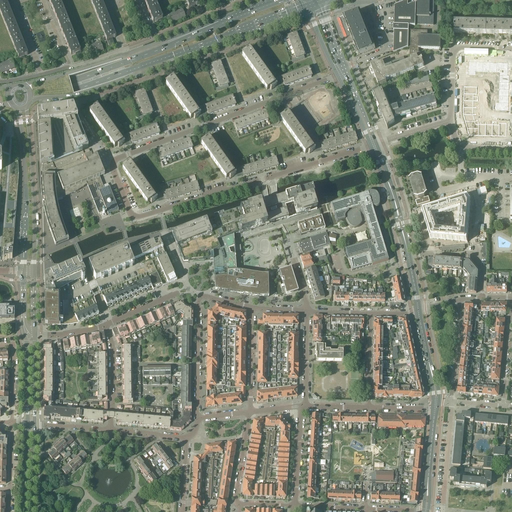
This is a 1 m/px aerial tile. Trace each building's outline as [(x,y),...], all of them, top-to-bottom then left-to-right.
[(0,0),(0,12),(0,14),(10,10),(5,0),(0,0)] [(59,0),(49,0),(53,10),(62,6),(59,0)] [(101,0),(90,0),(95,11),(104,7),(101,0)] [(196,0),(185,0),(189,9),(195,7),(194,6),(198,4),(196,0)] [(394,25),(394,48),(400,48),(400,50),(408,47),(409,25),(411,25),(415,25),(416,3),(416,2),(408,6),(408,3),(408,1),(408,0),(406,1),(395,5),(395,6),(395,10),(395,14),(394,18),(394,25)] [(433,25),(434,6),(434,0),(417,0),(417,17),(418,17),(417,25),(433,25)] [(158,22),(163,20),(156,3),(147,7),(153,22),(157,21),(158,22)] [(62,6),(53,10),(59,25),(68,21),(62,6)] [(104,7),(95,11),(101,26),(110,22),(104,7)] [(367,7),(339,18),(347,37),(348,37),(351,35),(359,55),(374,49),(366,29),(375,26),(367,7)] [(183,11),(182,9),(175,12),(178,20),(186,17),(183,12),(183,11)] [(16,25),(10,10),(0,14),(6,29),(16,25)] [(178,20),(175,12),(168,15),(167,14),(166,15),(167,18),(169,18),(171,23),(178,20)] [(74,36),(68,21),(59,25),(65,40),(74,36)] [(110,22),(101,26),(107,42),(112,40),(113,40),(112,38),(116,37),(110,22)] [(470,33),(470,22),(454,22),(454,33),(470,33)] [(487,23),(470,22),(470,33),(486,34),(487,23)] [(503,23),(487,23),(486,34),(503,34),(503,23)] [(511,23),(503,23),(503,34),(511,34),(511,23)] [(22,40),(16,25),(6,29),(12,44),(22,40)] [(428,31),(419,31),(411,31),(410,47),(410,56),(411,61),(407,62),(406,60),(390,66),(391,69),(386,70),(383,63),(379,65),(379,63),(370,66),(371,68),(369,69),(372,75),(374,74),(378,86),(386,82),(386,81),(389,80),(424,66),(422,61),(423,61),(422,59),(421,59),(419,60),(417,56),(417,54),(419,54),(419,49),(441,49),(441,37),(427,36),(428,31)] [(81,53),(78,45),(74,36),(65,40),(71,55),(75,53),(75,55),(81,53)] [(22,40),(12,44),(19,60),(24,58),(24,56),(28,55),(22,40)] [(93,45),(96,53),(103,50),(101,45),(102,44),(102,43),(101,43),(100,42),(93,45)] [(96,53),(93,45),(86,47),(86,49),(85,49),(86,51),(87,50),(89,56),(96,53)] [(249,50),(250,49),(249,47),(245,50),(246,52),(242,55),(267,90),(269,88),(271,90),(277,86),(275,84),(274,84),(249,50)] [(303,51),(294,54),(296,59),(291,60),(292,63),(304,58),(303,56),(304,56),(303,51)] [(390,66),(406,60),(405,57),(389,63),(390,66)] [(12,60),(5,62),(8,71),(15,68),(13,62),(14,62),(13,61),(12,60)] [(508,63),(469,62),(469,75),(476,75),(476,72),(500,72),(499,103),(496,103),(496,110),(508,111),(509,76),(508,76),(508,63)] [(281,78),(283,84),(284,87),(311,77),(308,68),(281,78)] [(200,115),(199,112),(197,113),(173,79),(174,78),(173,76),(169,79),(170,80),(166,84),(191,119),(193,117),(195,119),(200,115)] [(228,84),(227,79),(218,83),(220,87),(215,89),(216,91),(228,87),(227,84),(228,84)] [(326,93),(322,95),(323,95),(324,99),(325,99),(326,102),(326,103),(327,103),(329,106),(328,106),(329,107),(330,110),(327,112),(328,113),(330,117),(332,121),(333,122),(335,126),(335,127),(344,123),(345,124),(348,122),(347,120),(345,121),(344,118),(343,117),(343,116),(342,115),(341,112),(340,111),(339,109),(339,108),(338,107),(341,106),(341,105),(339,102),(339,101),(337,98),(337,97),(336,95),(335,94),(335,93),(333,90),(335,89),(332,85),(324,90),(326,93)] [(464,86),(463,114),(469,135),(506,136),(507,123),(499,123),(499,125),(476,124),(473,115),(474,94),(477,94),(477,87),(464,86)] [(382,91),(374,94),(383,118),(384,119),(388,129),(389,126),(390,125),(392,125),(393,124),(394,123),(395,123),(395,122),(393,117),(400,115),(400,117),(437,105),(435,98),(434,96),(395,109),(392,110),(393,111),(391,112),(382,91)] [(231,96),(232,97),(205,107),(208,116),(235,105),(231,96)] [(97,107),(98,107),(97,105),(93,107),(94,109),(89,112),(115,147),(117,145),(119,147),(124,143),(123,141),(122,142),(97,107)] [(73,108),(37,113),(39,140),(40,161),(40,165),(41,165),(43,164),(43,165),(45,164),(47,163),(77,152),(88,147),(87,144),(87,143),(86,143),(85,139),(84,135),(81,127),(78,119),(76,115),(73,108)] [(152,113),(151,108),(142,111),(144,116),(139,117),(140,120),(152,115),(151,113),(152,113)] [(309,154),(315,150),(288,111),(284,114),(285,115),(280,119),(305,154),(308,152),(309,154)] [(354,133),(348,135),(350,143),(357,141),(354,133)] [(350,143),(348,135),(341,137),(343,145),(350,143)] [(209,139),(210,138),(208,136),(204,139),(206,140),(201,143),(226,179),(229,177),(230,179),(236,175),(234,172),(233,173),(209,139)] [(341,137),(334,139),(337,147),(343,145),(341,137)] [(334,139),(327,141),(330,149),(337,147),(334,139)] [(330,149),(327,141),(320,143),(323,151),(330,149)] [(100,177),(103,176),(101,171),(103,171),(99,160),(98,160),(99,161),(97,162),(95,157),(92,158),(92,157),(91,155),(90,156),(89,153),(86,155),(86,154),(84,155),(83,152),(78,154),(77,152),(47,163),(45,164),(43,165),(43,166),(42,171),(42,175),(40,175),(40,182),(41,190),(41,196),(42,203),(44,210),(45,217),(47,224),(55,246),(69,241),(67,235),(66,234),(61,220),(59,214),(58,207),(56,199),(59,199),(66,197),(72,194),(77,191),(79,190),(83,188),(87,184),(86,182),(89,181),(100,177)] [(275,158),(269,160),(271,168),(278,166),(275,158)] [(269,160),(262,162),(264,170),(271,168),(269,160)] [(157,199),(155,197),(154,198),(130,163),(131,163),(129,161),(126,163),(127,165),(122,168),(147,203),(150,201),(151,203),(157,199)] [(262,162),(255,164),(257,172),(264,170),(262,162)] [(255,164),(248,166),(251,174),(257,172),(255,164)] [(251,174),(248,166),(242,168),(244,176),(251,174)] [(0,256),(1,257),(0,261),(3,261),(4,260),(12,259),(13,244),(14,242),(15,228),(16,206),(17,201),(19,175),(19,174),(18,174),(10,173),(9,173),(7,173),(1,172),(0,172),(0,256)] [(432,193),(427,174),(422,176),(421,176),(418,175),(412,177),(410,179),(409,180),(413,193),(411,193),(412,197),(414,196),(415,198),(418,199),(419,199),(415,200),(417,207),(430,203),(428,194),(432,193)] [(118,211),(109,187),(104,189),(103,186),(100,177),(89,181),(86,182),(87,184),(99,214),(102,213),(103,215),(103,216),(103,215),(103,216),(103,215),(105,214),(106,215),(106,214),(105,214),(107,213),(108,215),(108,214),(118,210),(118,211)] [(190,184),(192,193),(199,191),(196,182),(190,184)] [(190,184),(183,186),(185,195),(192,193),(190,184)] [(185,195),(183,186),(176,189),(179,197),(185,195)] [(234,235),(262,227),(281,220),(303,214),(308,213),(308,212),(317,210),(313,196),(315,196),(312,188),(277,198),(274,199),(263,202),(256,205),(239,210),(224,215),(223,213),(214,217),(214,219),(215,221),(207,225),(206,222),(202,224),(193,227),(191,228),(190,228),(186,230),(186,229),(183,230),(183,231),(180,232),(172,235),(173,235),(172,235),(177,249),(178,249),(183,262),(187,262),(190,262),(198,261),(198,262),(205,262),(205,261),(213,260),(215,290),(260,297),(269,297),(268,274),(261,275),(236,271),(234,235)] [(179,197),(176,189),(169,191),(172,199),(179,197)] [(172,199),(169,191),(163,193),(165,201),(172,199)] [(385,252),(373,209),(372,207),(375,207),(376,207),(377,207),(378,206),(379,205),(379,204),(379,203),(379,202),(379,201),(379,199),(379,197),(378,197),(377,195),(376,194),(375,193),(375,192),(371,192),(367,192),(366,192),(365,193),(364,194),(330,205),(333,216),(334,215),(336,222),(337,223),(344,220),(345,220),(345,219),(346,222),(348,225),(349,226),(350,226),(351,227),(352,228),(353,228),(355,228),(357,227),(359,226),(360,225),(361,223),(362,221),(365,222),(366,222),(371,241),(371,242),(344,250),(347,259),(348,259),(351,268),(351,270),(352,271),(372,265),(388,261),(385,252)] [(431,207),(429,207),(428,208),(424,209),(423,209),(423,211),(424,212),(425,216),(425,218),(426,219),(427,223),(427,224),(429,227),(430,229),(429,229),(429,231),(430,232),(431,236),(431,237),(433,237),(434,237),(438,237),(438,238),(440,238),(440,237),(445,238),(445,239),(446,239),(447,238),(452,239),(453,239),(459,239),(459,240),(460,240),(460,239),(466,240),(467,241),(467,239),(467,234),(468,234),(468,232),(468,227),(469,227),(469,225),(468,225),(468,222),(468,220),(469,220),(469,218),(469,216),(469,213),(470,213),(470,211),(469,211),(470,205),(470,202),(471,202),(471,201),(470,200),(470,201),(468,197),(468,196),(466,196),(466,197),(458,199),(456,199),(455,200),(451,201),(449,201),(450,202),(444,203),(443,203),(443,204),(438,205),(436,205),(435,206),(431,207)] [(297,224),(301,236),(325,229),(321,217),(297,224)] [(330,245),(326,234),(299,242),(302,254),(330,245)] [(66,270),(44,279),(45,293),(45,294),(45,325),(59,325),(63,325),(69,324),(74,324),(78,323),(80,322),(83,321),(85,320),(88,319),(89,319),(90,318),(93,317),(94,316),(98,314),(99,314),(108,310),(118,306),(119,305),(128,301),(137,297),(138,297),(147,293),(148,292),(153,290),(157,289),(162,286),(163,286),(168,284),(174,281),(177,280),(175,276),(173,271),(171,267),(169,263),(167,259),(166,255),(163,249),(160,241),(159,239),(157,235),(127,248),(92,263),(89,265),(81,268),(80,265),(79,263),(79,264),(73,266),(72,267),(66,270)] [(302,263),(325,256),(324,250),(300,257),(302,263)] [(303,269),(327,261),(325,256),(302,263),(303,269)] [(429,262),(428,267),(462,270),(462,269),(470,277),(470,278),(478,279),(478,272),(469,261),(429,258),(429,262)] [(291,267),(279,271),(286,295),(298,291),(291,267)] [(307,276),(317,273),(315,267),(305,271),(307,276)] [(468,278),(467,293),(476,293),(478,279),(470,278),(468,278)] [(404,302),(403,296),(395,298),(395,300),(392,300),(392,298),(388,299),(385,300),(385,303),(390,303),(389,307),(400,307),(400,303),(403,304),(404,302)] [(175,303),(169,305),(170,307),(173,314),(175,314),(175,315),(180,313),(181,313),(181,314),(187,306),(185,305),(181,302),(176,304),(175,303)] [(0,318),(9,319),(9,318),(14,318),(14,309),(9,309),(9,306),(0,306),(0,318)] [(187,306),(181,314),(182,314),(182,313),(183,313),(184,314),(184,320),(184,321),(192,321),(193,310),(188,307),(187,306)] [(216,307),(213,310),(217,315),(219,314),(224,315),(226,308),(220,307),(220,306),(216,306),(216,307)] [(170,307),(165,309),(169,319),(174,317),(174,316),(173,314),(170,307)] [(165,309),(160,311),(165,321),(169,319),(165,309)] [(208,312),(208,316),(208,322),(210,322),(212,322),(214,322),(215,322),(215,317),(217,315),(213,310),(209,312),(208,312)] [(160,311),(155,313),(160,323),(165,321),(160,311)] [(155,313),(150,315),(155,325),(160,323),(155,313)] [(150,315),(145,318),(150,328),(155,325),(150,315)] [(258,320),(258,324),(268,324),(268,315),(263,315),(263,320),(258,320)] [(399,322),(398,322),(398,325),(403,324),(404,326),(409,325),(408,320),(408,319),(406,317),(404,318),(403,318),(402,318),(401,317),(400,318),(399,318),(398,318),(398,319),(399,322)] [(145,318),(140,320),(145,330),(150,328),(145,318)] [(140,320),(136,322),(140,332),(145,330),(140,320)] [(136,322),(131,324),(135,334),(140,332),(136,322)] [(131,324),(126,326),(130,336),(135,334),(131,324)] [(403,324),(398,325),(399,330),(400,330),(401,332),(410,330),(410,328),(409,325),(404,326),(403,324)] [(126,326),(121,328),(125,337),(125,338),(130,336),(126,326)] [(120,327),(115,330),(118,336),(119,338),(120,339),(120,340),(125,338),(125,337),(121,328),(120,327)] [(399,338),(397,338),(398,341),(401,340),(407,339),(406,337),(411,336),(411,333),(411,332),(411,331),(410,331),(410,330),(401,332),(401,334),(398,335),(399,338)] [(401,340),(398,341),(398,343),(400,343),(401,346),(404,345),(413,343),(413,342),(413,341),(412,340),(411,336),(406,337),(407,339),(401,340)] [(404,348),(403,348),(403,351),(409,350),(409,352),(414,351),(413,346),(414,345),(413,344),(413,343),(404,345),(404,348)] [(317,345),(316,345),(315,355),(316,355),(316,356),(316,360),(316,361),(343,361),(343,350),(338,350),(338,352),(330,352),(330,350),(326,350),(327,349),(325,349),(325,346),(323,346),(323,345),(317,345)] [(409,350),(403,351),(404,353),(405,356),(406,356),(406,358),(415,356),(416,355),(415,354),(415,353),(414,351),(409,352),(409,350)] [(406,364),(404,364),(404,367),(407,366),(407,369),(408,369),(409,371),(418,369),(418,368),(418,367),(418,366),(417,361),(406,364)] [(409,371),(408,371),(408,373),(409,376),(409,377),(414,375),(415,378),(420,377),(419,372),(419,371),(419,370),(418,369),(409,371)] [(414,375),(409,377),(410,382),(411,382),(412,384),(415,383),(421,382),(421,381),(421,380),(420,379),(420,377),(415,378),(414,375)] [(412,384),(409,385),(422,396),(424,394),(422,384),(421,384),(421,382),(415,383),(412,384)] [(409,391),(408,397),(411,397),(411,398),(417,398),(420,398),(422,396),(409,385),(409,386),(409,391)] [(372,386),(372,391),(373,391),(373,396),(377,396),(377,397),(377,396),(377,392),(379,392),(381,391),(380,391),(382,389),(380,388),(379,390),(379,387),(379,386),(372,386)] [(377,396),(377,397),(381,397),(387,397),(387,391),(387,387),(385,387),(383,388),(386,388),(386,392),(384,392),(382,389),(380,391),(381,391),(379,392),(377,392),(377,396)] [(241,394),(235,395),(236,404),(241,403),(241,398),(244,398),(245,391),(242,391),(241,394)] [(215,397),(207,399),(206,407),(211,406),(211,407),(217,406),(215,397)] [(0,416),(0,417),(1,408),(10,408),(10,404),(8,404),(8,399),(0,398),(0,416)] [(81,421),(82,411),(79,411),(77,410),(50,408),(49,409),(48,409),(45,409),(44,409),(43,418),(49,419),(49,418),(76,420),(78,420),(81,421)] [(191,422),(191,410),(181,410),(181,412),(181,418),(180,419),(186,426),(188,425),(191,422)] [(134,425),(135,415),(116,414),(114,413),(112,413),(110,413),(108,413),(107,413),(104,413),(82,411),(81,421),(103,423),(103,420),(107,421),(107,418),(109,418),(111,419),(113,419),(115,419),(116,419),(115,423),(134,425)] [(455,424),(455,427),(464,428),(465,419),(474,420),(474,414),(463,413),(462,413),(462,414),(462,416),(457,416),(456,423),(455,424)] [(169,428),(170,420),(170,419),(135,415),(134,425),(169,428)] [(423,416),(379,415),(379,418),(378,418),(378,427),(406,428),(406,426),(424,427),(425,418),(423,418),(423,416)] [(275,418),(275,426),(276,426),(278,427),(281,429),(281,431),(281,433),(279,433),(289,434),(289,430),(290,429),(290,427),(289,427),(288,427),(282,419),(282,418),(279,418),(275,418)] [(186,426),(180,419),(179,420),(178,421),(173,420),(170,420),(169,428),(169,429),(180,430),(181,431),(185,428),(186,426)] [(0,445),(7,446),(7,441),(9,441),(9,437),(0,436),(0,428),(0,427),(0,445)] [(69,436),(64,440),(68,445),(73,440),(69,436)] [(62,439),(57,444),(63,450),(68,445),(64,440),(63,441),(62,439)] [(227,447),(226,449),(231,449),(231,451),(235,451),(235,450),(236,447),(236,446),(235,446),(236,443),(235,442),(227,442),(227,447)] [(63,450),(57,444),(53,448),(54,449),(53,450),(57,454),(63,450)] [(156,453),(161,449),(157,444),(152,448),(156,453)] [(205,454),(204,455),(205,457),(212,456),(210,445),(207,445),(205,445),(205,446),(205,447),(206,450),(204,450),(205,454)] [(161,450),(161,449),(156,453),(160,459),(167,454),(163,449),(161,450)] [(57,454),(53,450),(48,454),(52,459),(57,454)] [(83,452),(78,456),(82,461),(87,456),(83,452)] [(167,454),(160,459),(165,464),(170,460),(169,460),(171,459),(167,454)] [(194,457),(194,463),(204,463),(205,463),(205,457),(204,455),(203,456),(199,456),(199,457),(194,457)] [(82,461),(78,456),(72,461),(78,467),(82,463),(81,462),(82,461)] [(139,466),(144,462),(140,457),(135,460),(139,466)] [(174,466),(170,460),(165,464),(169,470),(174,466)] [(72,461),(67,465),(71,470),(72,470),(73,471),(78,467),(72,461)] [(144,462),(139,466),(140,467),(139,468),(142,473),(149,468),(144,462)] [(71,470),(67,465),(62,470),(66,475),(71,470)] [(149,468),(142,473),(146,478),(148,476),(148,477),(153,473),(149,468)] [(465,487),(466,478),(457,477),(457,471),(459,471),(459,468),(451,468),(450,479),(451,479),(451,480),(454,480),(454,485),(461,485),(462,486),(465,487)] [(370,480),(370,482),(397,483),(398,473),(396,473),(396,470),(393,470),(393,473),(373,472),(373,473),(371,473),(370,474),(370,477),(371,477),(371,480),(370,480)] [(485,480),(476,479),(476,488),(478,488),(480,487),(487,488),(487,483),(490,483),(491,483),(491,482),(492,471),(484,471),(484,474),(486,474),(485,480)] [(153,473),(148,477),(152,483),(157,479),(153,473)] [(216,503),(216,507),(217,507),(226,507),(227,504),(227,502),(227,501),(217,499),(216,503)]
